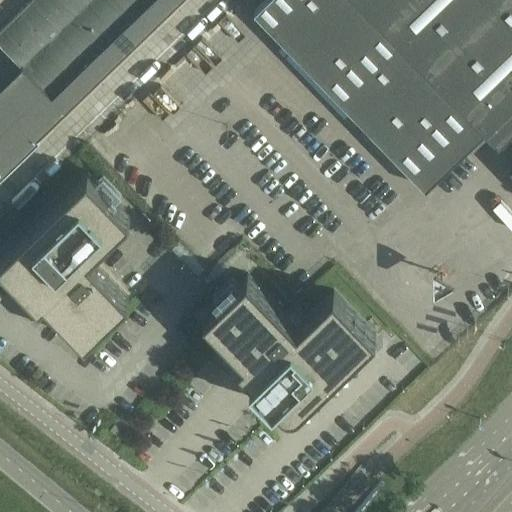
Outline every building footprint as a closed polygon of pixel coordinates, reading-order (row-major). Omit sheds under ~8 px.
[(37,137),(182,0),(32,0),(0,31),(0,40),(23,65),(0,86),(0,174),(38,139),(37,137)] [(511,0),(264,0),(255,10),(426,187),(485,130),(498,144),(511,131),(511,167),(511,168),(511,169),(511,0)] [(282,60),(302,78),(308,72),(288,53),(282,60)] [(0,256),(0,261),(20,281),(25,276),(85,339),(129,297),(89,255),(131,215),(88,171),(0,256)] [(299,408),(301,407),(376,334),(334,290),(298,325),(248,274),(204,316),(270,384),(264,389),(282,407),(284,408),(287,410),(289,411),(292,411),(294,410),(296,410),(298,409),(299,408)]
